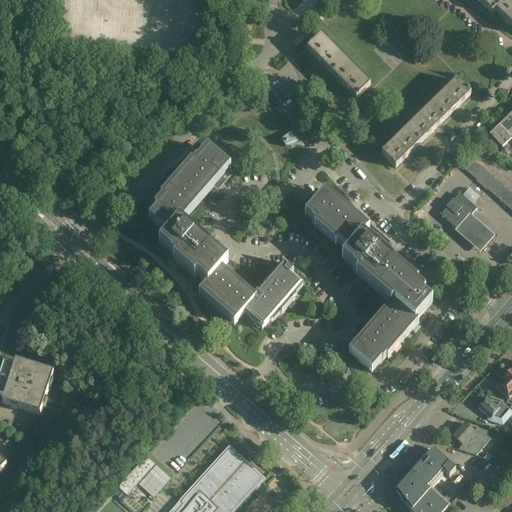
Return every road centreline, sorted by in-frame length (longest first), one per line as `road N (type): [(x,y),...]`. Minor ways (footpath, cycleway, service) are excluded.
road 1 (residential): [(332,147),(300,183),(235,195),(221,211),(231,244),(303,254),(348,306),(346,331),(285,339),(271,365)]
road 2 (residential): [(72,244),(282,41)]
road 3 (residential): [(271,365),(282,381),(301,388),(389,379),(415,355),(463,280)]
road 4 (secondary): [(345,487),(502,314)]
road 5 (tertiary): [(240,395),(72,244)]
road 6 (residential): [(393,217),(511,76)]
road 7 (tertiary): [(345,487),(240,395)]
